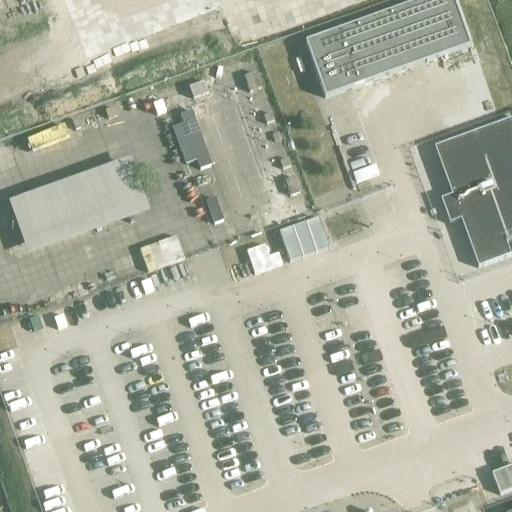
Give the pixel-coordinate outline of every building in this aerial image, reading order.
[(453,0),(429,0),(305,45),(326,101),(471,49),(453,0)] [(188,169),(210,162),(197,119),(175,126),(188,169)] [(511,256),(511,120),(434,149),(452,197),(440,201),(449,226),(460,222),(478,269),(511,256)] [(134,161),(10,199),(26,254),(151,216),(134,161)] [(222,221),(214,199),(205,202),(213,224),(222,221)] [(500,495),(511,490),(511,469),(493,476),(500,495)]
